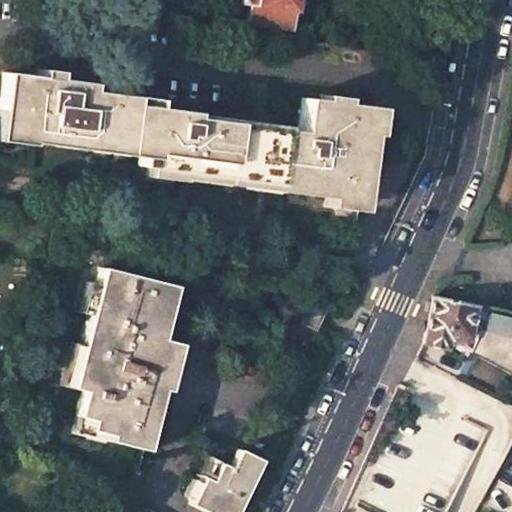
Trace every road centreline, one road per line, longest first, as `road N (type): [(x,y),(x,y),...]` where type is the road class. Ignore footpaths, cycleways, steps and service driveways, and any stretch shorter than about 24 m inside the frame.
road 1 (unclassified): [(298,511),(455,169),(488,0)]
road 2 (unknown): [(372,353),(467,393),(481,407),(484,427),(458,511)]
